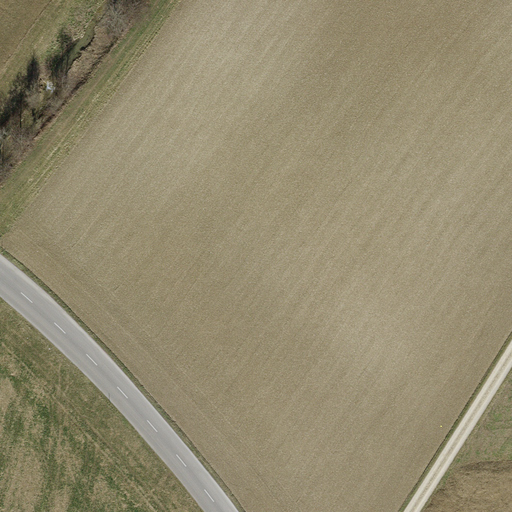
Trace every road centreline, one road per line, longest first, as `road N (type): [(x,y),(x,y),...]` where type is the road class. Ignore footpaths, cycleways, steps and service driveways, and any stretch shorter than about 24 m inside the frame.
road 1 (tertiary): [(0,274),(105,372),(222,511)]
road 2 (track): [(414,511),(511,360)]
